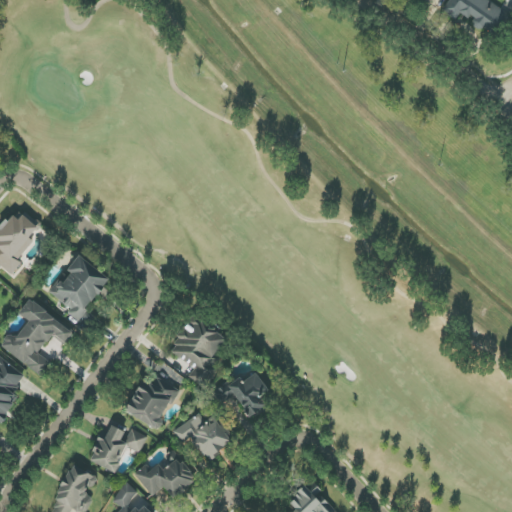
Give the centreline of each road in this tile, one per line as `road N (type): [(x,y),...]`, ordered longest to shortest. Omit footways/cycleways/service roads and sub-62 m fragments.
road 1 (residential): [(0,188),(29,187),(52,201),(144,272),(156,298),(0,510)]
road 2 (residential): [(368,511),(318,450),(291,442),(257,458),(209,511)]
road 3 (residential): [(486,110),(319,0)]
